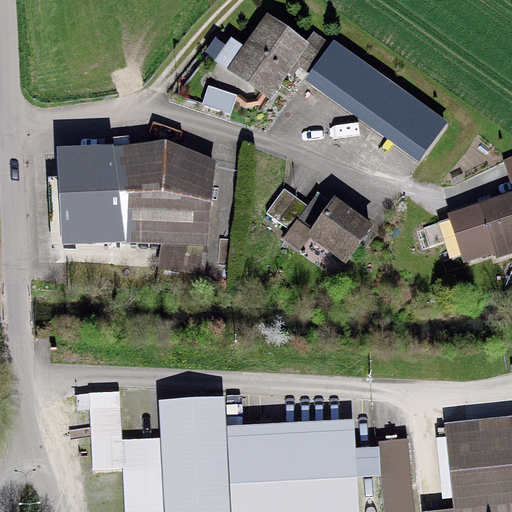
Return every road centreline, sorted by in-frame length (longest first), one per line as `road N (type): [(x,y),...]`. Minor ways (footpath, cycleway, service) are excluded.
road 1 (residential): [(25,457),(15,131),(1,0)]
road 2 (track): [(148,104),(234,0)]
